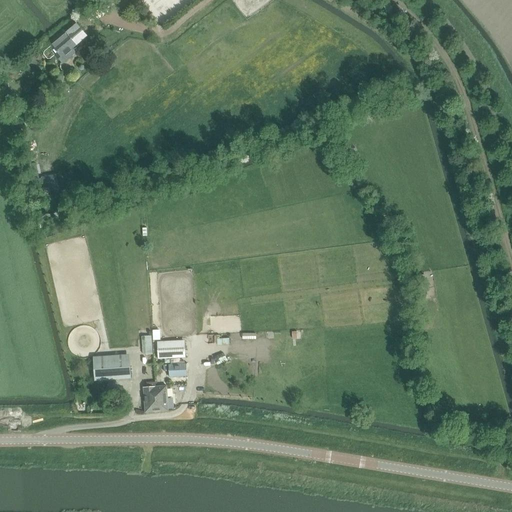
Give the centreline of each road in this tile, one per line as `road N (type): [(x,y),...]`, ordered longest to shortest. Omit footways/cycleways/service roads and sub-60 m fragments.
road 1 (secondary): [(511,488),(233,444),(0,442)]
road 2 (track): [(511,110),(473,35),(439,0)]
